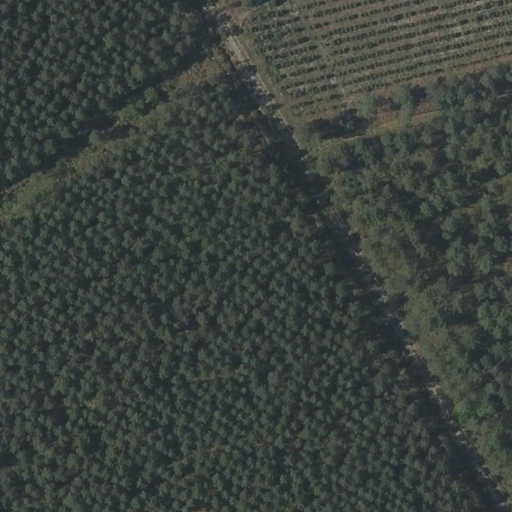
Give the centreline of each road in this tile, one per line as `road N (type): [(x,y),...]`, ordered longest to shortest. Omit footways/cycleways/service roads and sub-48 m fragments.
road 1 (track): [(511,499),(221,0)]
road 2 (track): [(511,364),(294,0)]
